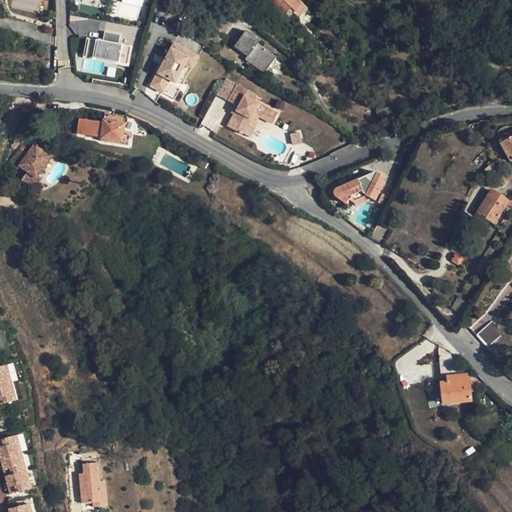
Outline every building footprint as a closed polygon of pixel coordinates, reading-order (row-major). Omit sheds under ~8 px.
[(269,0),(286,14),(292,7),(299,13),(307,6),(306,5),(301,0),(269,0)] [(292,7),(286,14),(283,17),(292,25),(301,15),(299,13),(292,7)] [(23,34),(39,38),(42,26),(27,21),(23,34)] [(87,38),(83,69),(108,72),(109,62),(130,65),(133,45),(121,43),(123,28),(106,26),(104,40),(87,38)] [(278,54),(259,41),(262,37),(248,27),(237,42),(250,52),(248,55),(267,69),(278,54)] [(181,68),(191,73),(197,60),(172,47),(149,90),(161,96),(168,84),(172,86),(181,68)] [(175,104),(191,73),(181,68),(172,86),(168,84),(161,96),(175,104)] [(234,106),(237,108),(245,95),(248,89),(237,84),(227,102),(234,106)] [(237,108),(233,115),(226,128),(240,136),(246,126),(253,114),(259,117),(265,106),(245,95),(237,108)] [(264,120),(270,109),(265,106),(259,117),(264,120)] [(279,114),(270,109),(264,120),(273,125),(279,114)] [(119,141),(121,125),(124,125),(125,117),(103,113),(100,138),(119,141)] [(253,114),(246,126),(252,129),(259,117),(253,114)] [(480,135),(477,124),(467,125),(470,137),(480,135)] [(497,141),(499,144),(510,137),(508,135),(507,134),(498,138),(497,141)] [(511,136),(510,137),(499,144),(510,162),(511,160),(511,136)] [(23,141),(17,150),(26,156),(21,163),(28,168),(21,178),(25,181),(31,174),(34,176),(37,172),(50,154),(31,139),(27,144),(23,141)] [(26,156),(17,150),(9,160),(18,166),(21,163),(26,156)] [(500,168),(494,161),(483,171),(488,177),(492,175),(500,185),(507,180),(503,174),(501,175),(497,170),(500,168)] [(41,175),(37,172),(34,176),(31,174),(25,181),(32,187),(41,175)] [(374,202),(383,184),(381,182),(383,178),(378,175),(376,175),(372,176),(334,191),(331,194),(332,197),(332,198),(338,203),(344,207),(347,203),(352,204),(364,197),(374,202)] [(504,203),(506,201),(490,191),(478,211),(476,215),(492,224),(501,208),(504,203)] [(377,225),(370,238),(381,244),(389,230),(377,225)] [(459,266),(463,260),(457,257),(453,264),(457,267),(459,266)] [(458,321),(466,310),(454,302),(447,314),(458,321)] [(487,350),(502,336),(491,323),(475,337),(487,350)] [(8,374),(5,365),(0,366),(0,385),(14,382),(11,373),(8,374)] [(16,391),(14,382),(0,385),(0,404),(15,401),(13,392),(16,391)] [(470,402),(468,382),(440,385),(442,405),(470,402)] [(16,445),(14,435),(0,439),(0,454),(1,458),(22,453),(20,444),(16,445)] [(25,461),(22,453),(1,458),(6,476),(24,472),(21,462),(25,461)] [(67,510),(79,509),(86,507),(85,489),(83,469),(67,472),(68,479),(64,480),(65,491),(69,490),(70,498),(66,498),(67,510)] [(29,479),(27,470),(24,472),(6,476),(11,494),(28,489),(26,480),(29,479)] [(88,511),(93,511),(91,488),(85,489),(86,507),(79,509),(78,511),(88,511)] [(31,511),(29,503),(8,509),(8,511),(31,511)]
